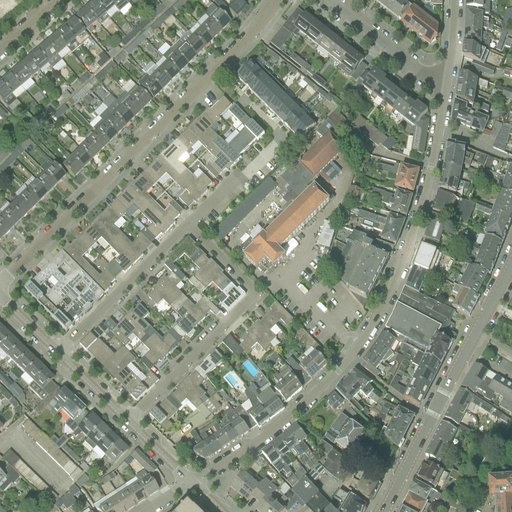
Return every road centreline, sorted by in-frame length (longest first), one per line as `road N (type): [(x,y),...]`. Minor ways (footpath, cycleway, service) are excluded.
road 1 (residential): [(190,484),(286,421),(348,359),(393,285),(419,221),(437,133)]
road 2 (residential): [(0,282),(276,0)]
road 3 (tertiary): [(384,511),(511,261)]
road 4 (residential): [(128,422),(252,293),(187,225)]
road 5 (residential): [(57,354),(187,225)]
road 6 (residential): [(445,83),(420,78),(323,0)]
